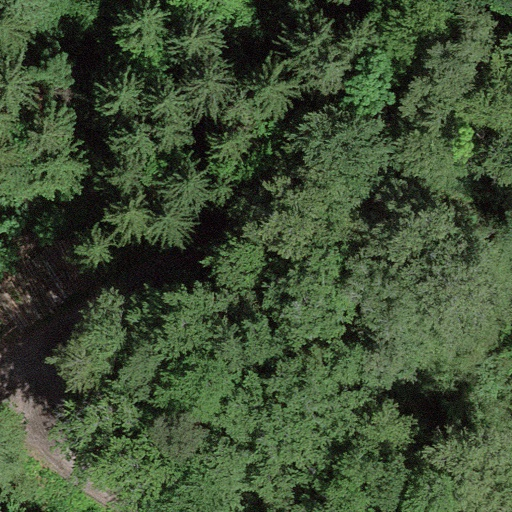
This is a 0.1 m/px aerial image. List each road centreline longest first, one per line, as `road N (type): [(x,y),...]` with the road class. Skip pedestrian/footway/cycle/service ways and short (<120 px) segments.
road 1 (track): [(511,52),(455,68),(375,107),(0,358)]
road 2 (track): [(0,408),(149,511)]
